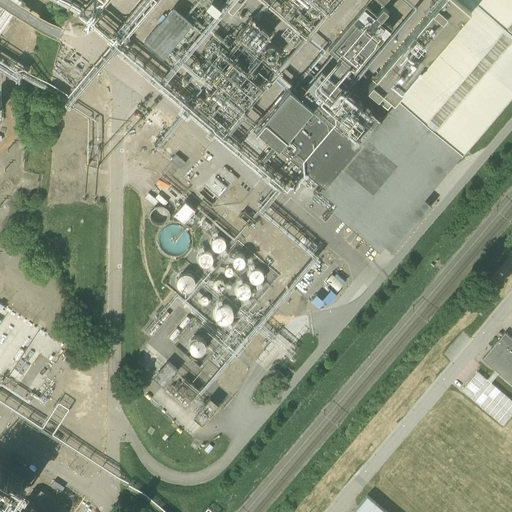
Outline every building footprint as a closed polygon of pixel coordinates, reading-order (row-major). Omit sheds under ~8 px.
[(292,92),(356,147),(381,116),(340,81),(351,68),(356,72),(393,28),(382,19),(389,11),(384,7),(389,0),(369,0),(329,49),(342,60),(331,73),(317,61),(292,92)] [(502,107),(505,104),(511,95),(511,41),(472,8),(462,0),(440,0),(374,78),(397,97),(463,153),(502,107)] [(511,0),(462,0),(472,8),(511,41),(511,0)] [(197,26),(193,22),(179,39),(187,46),(204,26),(200,23),(197,26)] [(208,48),(214,53),(219,46),(214,42),(208,48)] [(272,43),(271,43),(270,43),(269,44),(268,44),(267,44),(265,45),(265,46),(264,47),(264,48),(263,49),(263,50),(263,52),(263,53),(264,54),(264,55),(265,56),(266,57),(267,57),(267,58),(268,58),(269,59),(270,59),(271,59),(273,59),(273,58),(274,58),(275,58),(276,57),(277,56),(277,55),(278,55),(278,54),(279,53),(279,52),(279,51),(279,50),(279,49),(278,49),(278,48),(278,47),(277,46),(276,45),(275,45),(275,44),(274,44),(273,44),(272,43)] [(356,147),(292,92),(288,89),(255,128),(285,152),(289,155),(325,185),(356,147)] [(386,243),(460,157),(463,153),(397,97),(381,116),(356,147),(325,185),(321,190),(386,243)] [(174,214),(184,223),(196,209),(186,200),(174,214)] [(154,223),(155,224),(156,225),(157,225),(159,225),(160,226),(161,226),(162,225),(163,225),(164,225),(165,224),(166,224),(167,223),(168,222),(168,221),(169,220),(169,219),(169,218),(170,217),(170,216),(170,215),(170,214),(169,213),(169,212),(169,211),(168,210),(168,209),(167,209),(166,208),(165,207),(164,207),(163,206),(162,206),(161,206),(160,206),(159,206),(158,206),(157,206),(156,207),(155,207),(154,208),(153,209),(152,209),(152,210),(151,211),(151,212),(150,213),(150,214),(150,215),(150,216),(150,217),(150,218),(150,219),(151,220),(151,221),(152,221),(153,223),(154,223)] [(189,243),(189,240),(189,237),(188,234),(186,231),(184,228),(181,226),(179,225),(175,224),(172,224),(167,225),(164,227),(161,229),(159,232),(158,235),(157,238),(157,241),(158,244),(159,247),(161,250),(163,252),(165,254),(167,255),(171,256),(174,256),(177,255),(180,254),(182,253),(185,251),(187,248),(188,246),(189,243)] [(224,244),(224,241),(224,238),(222,236),(220,235),(217,235),(215,235),(213,237),(211,239),(211,242),(212,244),(213,246),(216,248),(218,248),(220,247),(223,246),(224,244)] [(210,260),(210,258),(210,255),(208,253),(205,251),(203,251),(201,251),(199,253),(197,256),(197,258),(197,261),(199,263),(201,264),(204,264),(207,264),(208,262),(210,260)] [(244,261),(245,258),(244,256),(242,254),(240,252),(238,252),(235,252),(233,254),(232,256),(231,259),(232,262),(234,264),(235,265),(239,265),(241,264),(243,263),(244,261)] [(231,274),(231,272),(231,270),(230,268),(228,267),(226,267),(223,268),(222,269),(221,271),(221,272),(221,275),(223,276),(224,277),(227,277),(228,277),(230,276),(231,274)] [(262,275),(262,273),(261,271),(260,268),(257,267),(255,267),(253,267),(251,268),(249,271),(248,273),(249,275),(250,278),(252,279),(255,280),(258,279),(260,278),(261,276),(262,275)] [(193,283),(193,280),(193,278),(192,276),(191,274),(189,272),(188,271),(186,271),(183,270),(181,271),(179,271),(176,274),(174,277),(173,281),(174,284),(175,286),(177,288),(179,289),(181,290),(184,290),(186,290),(188,289),(190,287),(192,285),(193,283)] [(318,292),(312,299),(320,306),(326,299),(328,302),(348,280),(336,270),(327,280),(333,286),(323,297),(318,292)] [(219,287),(220,285),(219,284),(219,282),(217,281),(215,280),(213,280),(211,282),(210,283),(209,285),(210,287),(210,289),(212,290),(214,290),(217,290),(218,289),(219,287)] [(247,292),(247,290),(246,287),(245,285),(243,284),(240,283),(238,284),(235,286),(234,288),(234,290),(234,293),(236,295),(238,296),(241,297),(244,296),(245,295),(247,292)] [(206,301),(206,299),(206,298),(205,296),(204,294),(201,294),(199,294),(198,295),(196,297),(196,299),(196,301),(197,303),(199,304),(201,304),(203,304),(205,303),(206,301)] [(231,314),(231,312),(231,310),(230,308),(229,306),(227,305),(225,303),(224,303),(220,302),(216,303),(215,304),(213,306),(211,309),(211,313),(211,315),(212,317),(215,320),(216,321),(218,322),(221,322),(223,322),(225,321),(228,319),(230,316),(231,314)] [(198,332),(190,343),(200,351),(209,340),(198,332)] [(511,338),(505,332),(498,340),(482,359),(511,384),(511,338)] [(161,386),(177,370),(166,359),(150,376),(161,386)] [(503,423),(503,390),(491,381),(491,377),(487,377),(478,370),(463,389),(473,397),(473,400),(503,423)] [(205,422),(220,401),(211,395),(196,415),(205,422)] [(0,511),(40,511),(19,499),(30,479),(0,462),(0,511)] [(387,511),(367,495),(357,507),(353,511),(387,511)]
